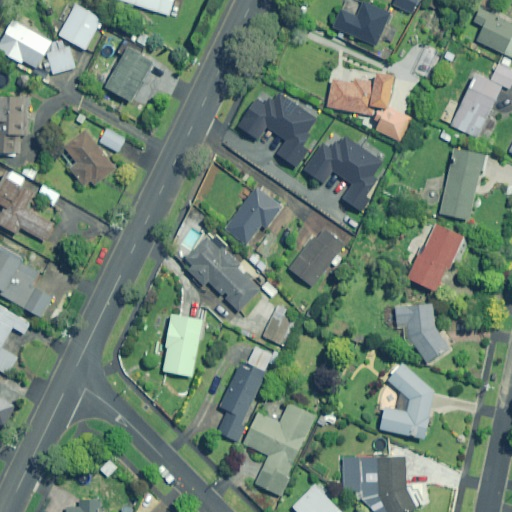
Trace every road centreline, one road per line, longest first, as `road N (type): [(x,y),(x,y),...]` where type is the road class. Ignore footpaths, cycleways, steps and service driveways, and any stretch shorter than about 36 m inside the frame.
road 1 (residential): [(253,0),(69,381)]
road 2 (residential): [(69,381),(114,410),(215,511)]
road 3 (residential): [(69,381),(7,511)]
road 4 (residential): [(487,511),(511,388)]
